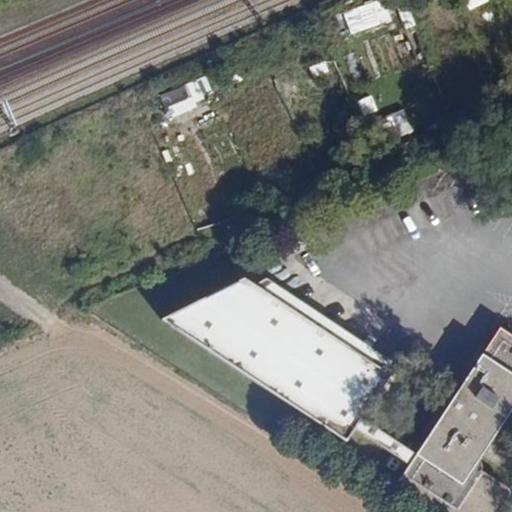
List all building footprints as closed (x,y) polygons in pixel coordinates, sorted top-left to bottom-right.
[(188,83),(193,97),(208,91),(203,77),(188,83)] [(188,99),(183,87),(160,96),(165,109),(188,99)] [(260,283),(249,278),(161,320),(340,443),(385,376),(379,372),(350,351),(338,328),(326,333),(315,312),(303,316),(294,296),(281,301),(271,279),(260,283)] [(281,301),(294,296),(271,279),(281,301)] [(303,316),(315,312),(294,296),(303,316)] [(338,328),(315,312),(326,333),(338,328)] [(386,362),(338,328),(350,351),(379,372),(386,362)] [(495,511),(501,497),(503,490),(466,465),(474,452),(478,452),(484,442),(483,437),(506,402),(511,405),(511,340),(496,330),(394,484),(437,511),(495,511)] [(350,430),(405,468),(411,458),(356,420),(350,430)] [(505,492),(503,490),(501,497),(495,511),(496,511),(503,502),(506,497),(505,492)]
